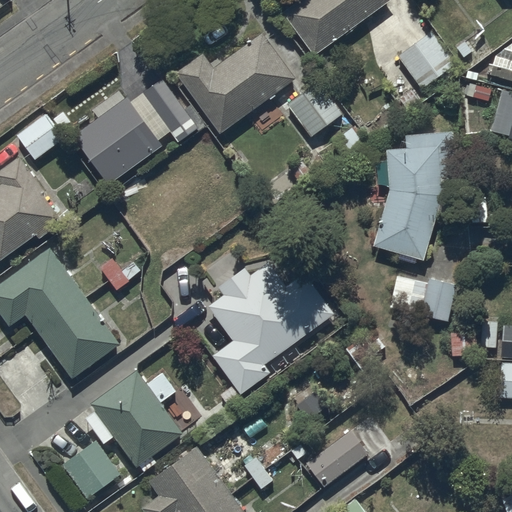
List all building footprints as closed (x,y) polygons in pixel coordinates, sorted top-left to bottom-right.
[(386,0),(296,0),(283,10),(315,53),(386,0)] [(204,52),(177,71),(220,131),(297,76),(287,62),(294,57),(271,26),(214,66),(204,52)] [(433,28),(398,54),(423,87),(458,61),(433,28)] [(511,58),(496,54),(491,73),(511,78),(511,58)] [(99,115),(73,133),(110,183),(163,144),(159,138),(171,129),(179,140),(196,127),(198,130),(207,123),(192,103),(185,108),(162,77),(132,100),(128,95),(125,96),(119,88),(93,107),(99,115)] [(319,79),(288,102),(312,134),(343,111),(319,79)] [(511,90),(502,88),(491,128),(510,133),(509,136),(511,137),(511,90)] [(47,112),(18,133),(36,158),(65,136),(47,112)] [(367,138),(356,123),(336,138),(348,153),(367,138)] [(388,147),(390,188),(375,243),(401,250),(400,257),(416,261),(418,255),(424,257),(441,198),(458,198),(455,130),(406,132),(406,146),(388,147)] [(0,256),(1,258),(36,232),(41,239),(65,221),(41,189),(45,186),(19,152),(0,166),(0,179),(2,182),(0,183),(0,256)] [(0,310),(10,324),(26,312),(73,375),(120,341),(48,244),(0,279),(0,310)] [(113,256),(100,266),(117,289),(130,279),(129,278),(140,269),(134,260),(123,269),(113,256)] [(245,394),(243,391),(271,370),(265,363),(335,312),(305,271),(287,284),(269,260),(251,273),(246,266),(219,285),(225,293),(209,304),(234,339),(213,354),(234,383),(221,393),(230,405),(245,394)] [(430,281),(398,274),(391,305),(420,311),(420,313),(448,320),(456,284),(431,278),(430,281)] [(498,346),(498,319),(481,319),(481,346),(498,346)] [(511,323),(504,323),(503,356),(511,355),(511,323)] [(478,331),(452,331),(452,338),(446,338),(446,348),(440,348),(440,356),(453,356),(453,354),(478,354),(478,331)] [(407,349),(386,364),(406,393),(428,377),(407,349)] [(511,361),(502,361),(500,397),(511,397),(511,361)] [(180,425),(168,409),(162,400),(177,389),(163,370),(148,381),(137,366),(92,401),(97,408),(86,416),(105,441),(115,434),(138,464),(140,463),(144,469),(156,460),(152,454),(184,430),(180,425)] [(308,461),(325,484),(368,452),(351,429),(308,461)] [(122,472),(96,438),(63,463),(88,497),(122,472)] [(246,511),(197,445),(149,479),(159,492),(142,505),(147,511),(246,511)] [(511,511),(511,493),(503,497),(508,511),(511,511)] [(367,511),(356,497),(334,511),(367,511)]
